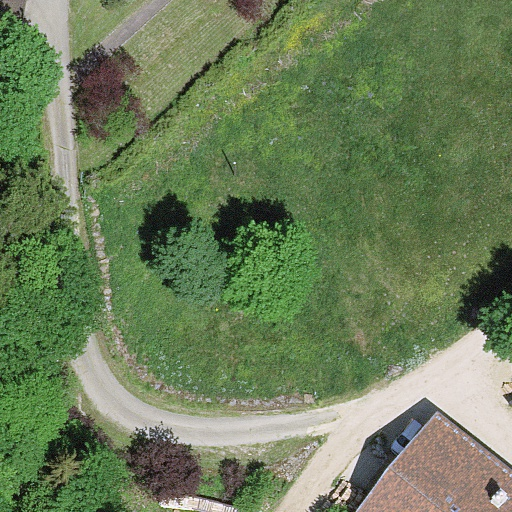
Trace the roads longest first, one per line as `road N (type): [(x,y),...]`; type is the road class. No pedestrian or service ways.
road 1 (track): [(379,425),(202,428),(140,412),(88,363),(64,261),(54,0)]
road 2 (track): [(511,331),(478,365),(379,425),(298,511)]
